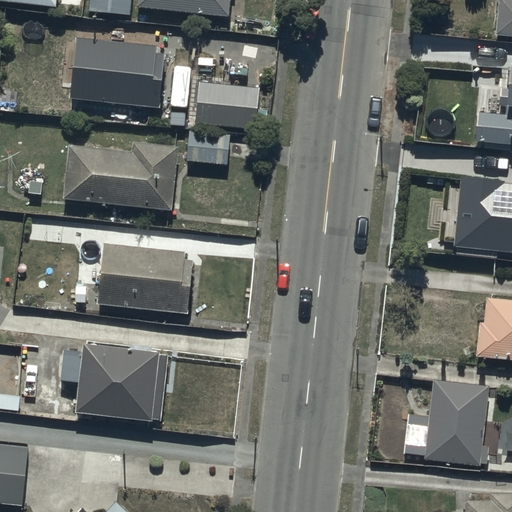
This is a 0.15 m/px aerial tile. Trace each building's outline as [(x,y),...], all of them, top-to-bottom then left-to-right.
[(0,0),(0,6),(60,11),(60,0),(0,0)] [(132,0),(90,0),(91,6),(131,9),(132,0)] [(140,0),(140,2),(231,10),(231,0),(140,0)] [(511,0),(501,0),(499,30),(511,31),(511,0)] [(160,40),(77,34),(72,97),(163,104),(167,50),(159,49),(160,40)] [(262,84),(200,78),(196,117),(259,123),(262,84)] [(511,79),(511,97),(508,97),(508,107),(481,105),(479,136),(485,137),(485,146),(511,148),(511,79)] [(234,128),(192,125),(190,157),(232,160),(234,128)] [(134,145),(71,140),(66,193),(174,203),(180,141),(135,137),(134,145)] [(511,179),(461,175),(454,240),(511,245),(511,179)] [(188,245),(106,238),(100,301),(190,309),(195,254),(187,254),(188,245)] [(511,295),(488,293),(486,316),(482,316),(479,351),(511,353),(511,295)] [(163,344),(86,339),(85,346),(64,345),(62,375),(82,376),(80,406),(165,411),(169,351),(163,350),(163,344)] [(490,380),(435,374),(426,455),(482,462),(482,458),(490,459),(492,441),(483,440),(490,380)] [(30,440),(0,437),(0,499),(24,502),(30,440)] [(469,508),(433,508),(433,511),(511,511),(511,487),(493,488),(493,496),(469,496),(469,508)] [(50,511),(46,508),(41,511),(136,511),(118,495),(101,511),(93,511),(85,503),(75,511),(50,511)]
